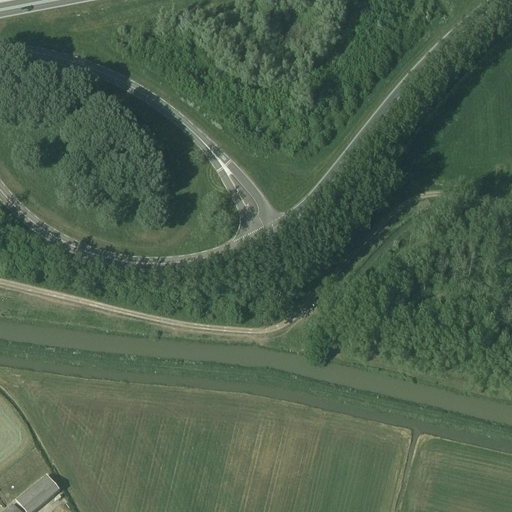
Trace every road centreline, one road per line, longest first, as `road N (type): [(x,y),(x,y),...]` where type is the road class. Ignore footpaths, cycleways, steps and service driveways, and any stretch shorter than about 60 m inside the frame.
road 1 (track): [(0,281),(181,324),(273,330),(410,201),(445,194),(511,202)]
road 2 (track): [(511,435),(274,378),(0,347)]
road 3 (trunk): [(278,224),(317,192),(418,68),(495,0)]
road 4 (tertiary): [(253,238),(184,262),(105,258),(42,229),(0,190)]
road 5 (tertiary): [(199,139),(108,75),(0,49)]
